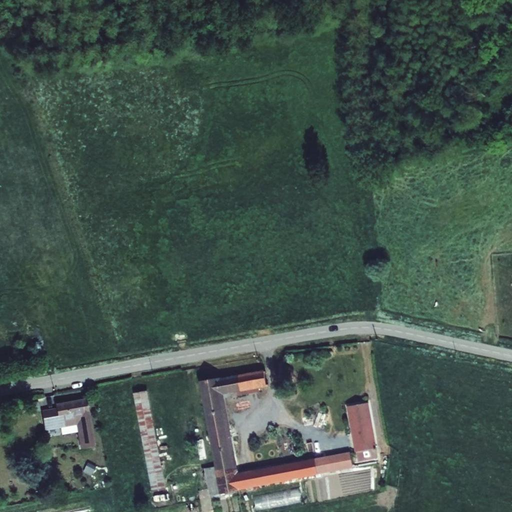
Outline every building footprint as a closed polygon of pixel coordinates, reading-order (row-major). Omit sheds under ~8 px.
[(274,375),(261,377),(264,391),(276,389),(274,375)] [(261,377),(216,386),(218,400),(264,391),(261,377)] [(216,386),(196,389),(212,498),(232,494),(233,493),(230,475),(218,400),(216,386)] [(148,391),(134,394),(152,490),(166,487),(148,391)] [(59,405),(59,407),(62,425),(80,422),(83,438),(95,435),(89,400),(59,405)] [(369,457),(358,403),(339,407),(350,461),(369,457)] [(59,407),(47,408),(51,427),(62,425),(59,407)] [(96,446),(95,435),(83,438),(85,448),(96,446)] [(311,458),(314,476),(345,470),(341,452),(311,458)] [(311,458),(230,475),(233,493),(314,476),(311,458)]
